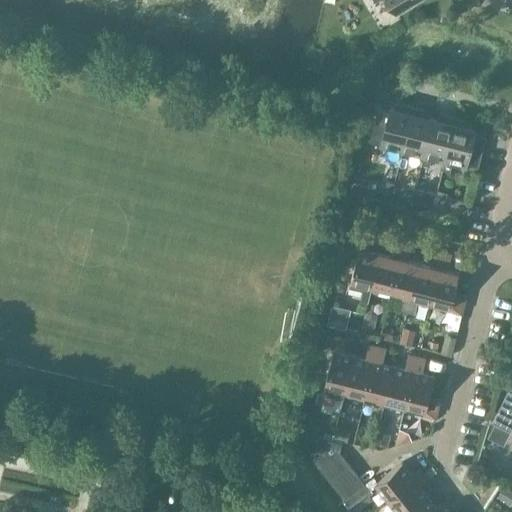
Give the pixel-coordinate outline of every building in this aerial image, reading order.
[(389,0),(398,14),(420,0),(375,0),(376,2),(379,0),(389,0)] [(403,152),(414,109),(404,106),(403,110),(392,107),(390,113),(379,110),(371,142),(382,144),(382,146),(403,152)] [(424,115),(425,111),(414,109),(403,152),(424,157),(434,118),(424,115)] [(424,157),(445,162),(456,120),(446,117),(445,121),(434,118),(424,157)] [(456,120),(445,162),(478,170),(487,137),(475,134),(477,129),(466,126),(467,122),(456,120)] [(388,181),(385,193),(392,195),(395,183),(388,181)] [(365,184),(363,194),(373,197),(375,187),(365,184)] [(413,201),(416,189),(409,187),(406,199),(413,201)] [(421,203),(424,191),(416,189),(413,201),(421,203)] [(470,203),(447,197),(444,208),(467,214),(470,203)] [(361,243),(350,288),(362,291),(360,300),(368,302),(370,293),(371,290),(381,248),(370,245),(373,232),(364,230),(361,243)] [(381,248),(371,290),(378,292),(380,286),(392,289),(405,240),(396,238),(392,251),(381,248)] [(405,240),(392,289),(405,292),(401,310),(408,312),(411,301),(422,258),(410,256),(414,242),(405,240)] [(411,301),(408,312),(416,314),(419,302),(431,306),(442,263),(445,250),(436,248),(433,261),(422,258),(411,301)] [(442,263),(431,306),(451,311),(462,313),(468,292),(457,289),(462,269),(451,266),(454,252),(445,250),(442,263)] [(351,310),(347,327),(358,330),(363,312),(351,310)] [(373,332),(378,314),(366,311),(362,329),(373,332)] [(405,326),(401,342),(413,345),(416,329),(405,326)] [(382,329),(381,336),(394,340),(394,332),(382,329)] [(334,349),(323,393),(343,398),(343,396),(354,354),(343,351),(346,338),(337,335),(334,349)] [(354,354),(343,396),(364,401),(365,394),(378,345),(369,343),(365,357),(354,354)] [(378,345),(365,394),(378,398),(376,404),(384,406),(394,364),(383,361),(387,348),(378,345)] [(394,364),(384,406),(404,411),(415,369),(418,356),(409,353),(406,367),(394,364)] [(415,369),(404,411),(424,416),(435,419),(441,397),(430,395),(435,374),(424,371),(427,358),(418,356),(415,369)] [(511,386),(510,386),(491,421),(511,431),(511,386)] [(334,438),(348,441),(351,429),(337,426),(334,438)] [(401,426),(396,443),(397,444),(414,439),(401,426)] [(313,461),(316,464),(339,455),(343,441),(320,435),(313,461)] [(382,436),(380,444),(388,446),(390,438),(382,436)] [(325,476),(344,460),(339,455),(316,464),(325,476)] [(325,476),(331,484),(351,468),(344,460),(325,476)] [(403,462),(375,483),(387,499),(422,473),(418,468),(411,473),(403,462)] [(338,493),(358,476),(351,468),(331,484),(338,493)] [(387,499),(396,511),(404,511),(428,495),(420,485),(427,480),(422,473),(387,499)] [(344,501),(351,496),(365,485),(358,476),(338,493),(344,501)] [(344,501),(344,502),(351,511),(357,506),(369,496),(374,493),(372,490),(366,484),(365,485),(351,496),(344,501)] [(511,491),(504,486),(498,496),(508,503),(511,496),(511,491)] [(242,511),(244,501),(204,492),(199,511),(242,511)] [(436,505),(428,495),(404,511),(439,511),(446,506),(447,506),(443,500),(436,505)]
